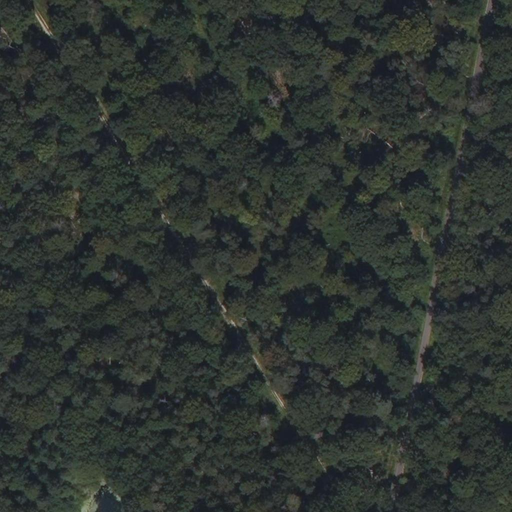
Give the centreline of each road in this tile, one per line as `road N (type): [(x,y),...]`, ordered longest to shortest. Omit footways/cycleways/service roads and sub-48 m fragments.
road 1 (track): [(349,511),(24,0)]
road 2 (unclassified): [(390,511),(490,0)]
